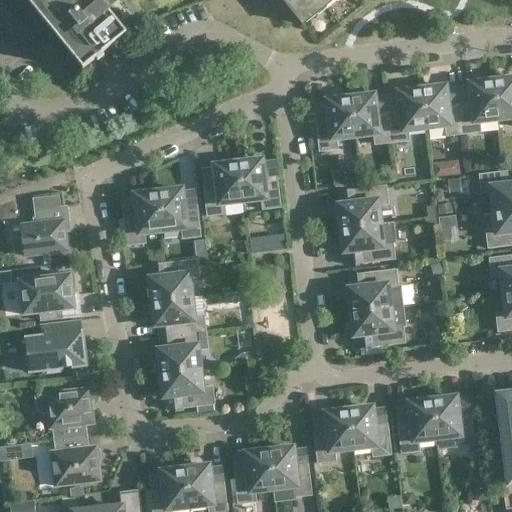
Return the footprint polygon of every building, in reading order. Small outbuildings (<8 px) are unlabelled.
[(282,0),(303,25),(316,14),(313,9),(324,0),(332,0),(333,1),(333,0),(282,0)] [(493,80),(499,130),(500,130),(499,120),(511,118),(511,81),(508,82),(508,79),(493,80)] [(499,130),(493,80),(478,82),(479,85),(458,88),(463,134),(480,132),(479,123),(498,120),(499,130)] [(463,134),(458,88),(436,90),(436,87),(422,89),(428,138),(427,129),(446,127),(447,136),(463,134)] [(428,138),(422,89),(407,91),(407,94),(386,96),(392,143),(409,141),(408,131),(426,129),(428,138)] [(392,143),(386,96),(365,99),(365,96),(351,98),(357,147),(356,137),(374,135),(376,145),(392,143)] [(356,147),(357,147),(351,98),(335,99),(336,102),(314,105),(320,151),(337,149),(336,140),(355,138),(356,147)] [(253,161),(238,162),(243,202),(262,200),(263,210),(280,208),(275,161),(253,164),(253,161)] [(243,202),(238,162),(224,164),(224,167),(202,170),(208,216),(225,214),(224,205),(243,202),(244,212),(245,212),(243,202)] [(511,171),(479,175),(481,192),(491,191),(493,210),(511,208),(511,171)] [(386,187),(340,192),(342,214),(339,214),(341,229),(381,224),(378,205),(388,204),(386,187)] [(158,192),(163,232),(164,241),(165,241),(164,232),(182,229),(183,239),(201,237),(195,190),(173,193),(173,190),(158,192)] [(144,234),(163,232),(158,192),(144,193),(144,196),(122,199),(128,245),(145,243),(144,234)] [(61,208),(60,196),(34,199),(35,211),(37,225),(22,227),(26,257),(67,252),(64,222),(69,222),(67,208),(61,208)] [(511,208),(493,210),(483,211),(484,212),(493,211),(495,229),(486,231),(488,248),(511,244),(511,208)] [(381,224),(341,229),(343,243),(346,243),(348,265),(395,259),(393,242),(383,243),(381,224),(390,223),(390,222),(381,224)] [(494,295),(511,293),(511,256),(489,259),(491,276),(501,275),(503,294),(494,295)] [(152,302),(201,296),(192,297),(190,278),(199,277),(197,260),(151,265),(153,287),(150,287),(152,302)] [(398,286),(396,270),(349,276),(352,298),(349,298),(351,312),(391,308),(403,306),(401,286),(398,286)] [(42,321),(80,316),(79,302),(74,303),(71,275),(58,277),(57,273),(46,275),(47,278),(19,282),(24,316),(41,313),(42,321)] [(511,293),(494,295),(494,296),(503,295),(505,313),(496,314),(498,332),(511,329),(511,293)] [(159,337),(206,332),(204,315),(194,316),(192,298),(201,297),(201,296),(152,302),(154,317),(157,316),(159,337)] [(403,306),(391,308),(351,312),(353,327),(356,327),(358,348),(405,343),(403,327),(405,327),(403,306)] [(48,374),(61,372),(61,369),(86,366),(81,320),(42,325),(43,337),(26,339),(31,372),(47,370),(48,374)] [(206,332),(159,337),(162,359),(159,359),(160,374),(200,369),(200,368),(198,350),(207,349),(206,332)] [(200,369),(160,374),(162,388),(165,388),(168,410),(214,404),(212,387),(202,388),(200,369),(210,368),(210,367),(200,368),(200,369)] [(36,411),(41,415),(49,414),(51,429),(52,429),(53,440),(88,436),(86,424),(93,423),(89,389),(35,397),(36,411)] [(511,393),(498,396),(509,484),(511,483),(511,393)] [(447,401),(447,398),(432,399),(436,431),(437,449),(438,449),(474,445),(469,398),(447,401)] [(436,431),(432,399),(417,401),(418,404),(396,407),(401,453),(419,451),(418,442),(436,439),(437,449),(438,449),(437,439),(436,431)] [(363,408),(348,410),(353,449),(354,449),(372,447),(373,457),(391,455),(385,408),(363,411),(363,408)] [(353,449),(348,410),(334,411),(334,414),(312,417),(318,463),(335,461),(334,452),(353,450),(354,459),(355,459),(354,449),(353,449)] [(88,436),(53,440),(55,453),(52,453),(56,487),(100,481),(96,447),(89,448),(88,436)] [(0,457),(26,454),(25,444),(0,447),(0,457)] [(284,451),(283,448),(269,450),(274,490),(275,499),(275,501),(294,499),(297,498),(297,497),(311,495),(306,449),(284,451)] [(274,490),(269,450),(254,452),(255,455),(233,457),(238,504),(256,502),(254,492),(273,490),(274,500),(275,499),(274,490)] [(189,508),(190,508),(209,506),(209,511),(226,511),(221,467),(200,469),(199,466),(185,468),(189,508)] [(189,508),(185,468),(170,470),(170,473),(149,475),(153,511),(170,511),(170,510),(189,508),(189,511),(190,511),(190,508),(189,508)] [(97,509),(71,511),(141,511),(139,492),(120,494),(121,506),(110,508),(109,504),(97,505),(97,509)]
